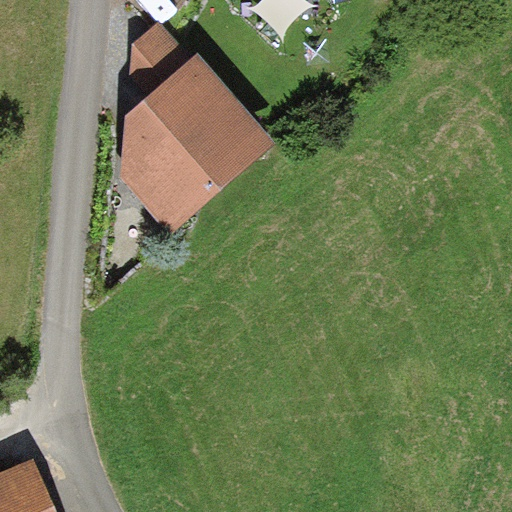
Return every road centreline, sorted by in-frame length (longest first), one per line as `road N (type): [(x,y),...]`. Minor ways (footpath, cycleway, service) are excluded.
road 1 (residential): [(51,398),(91,0)]
road 2 (track): [(0,429),(51,398),(105,511)]
